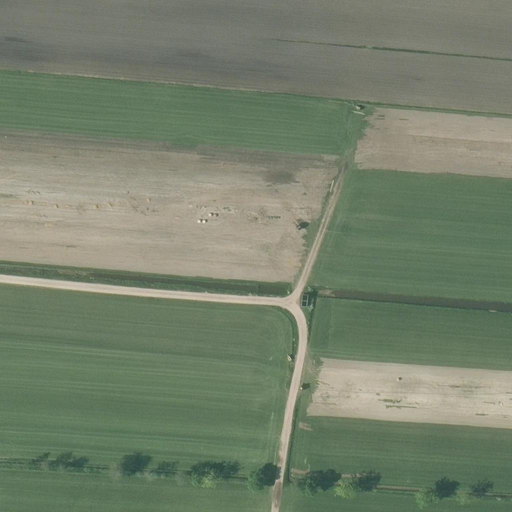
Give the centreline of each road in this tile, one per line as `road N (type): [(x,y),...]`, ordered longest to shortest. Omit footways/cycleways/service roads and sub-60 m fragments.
road 1 (track): [(291,304),(0,279)]
road 2 (track): [(274,511),(301,323),(291,304)]
